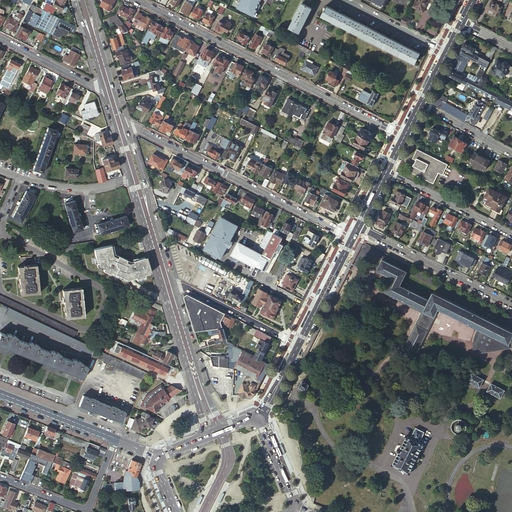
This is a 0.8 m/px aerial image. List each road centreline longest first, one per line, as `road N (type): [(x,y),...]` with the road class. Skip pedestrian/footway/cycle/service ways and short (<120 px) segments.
road 1 (residential): [(403,136),(136,0)]
road 2 (unclassified): [(121,129),(133,127),(351,238)]
road 3 (residential): [(511,304),(357,227)]
road 4 (unclassified): [(0,477),(85,507),(114,438)]
road 5 (residential): [(166,289),(188,288),(298,344)]
road 6 (residential): [(385,172),(511,235)]
road 7 (residential): [(0,170),(75,188),(133,178)]
road 8 (residential): [(0,38),(110,93)]
road 9 (secondary): [(0,394),(114,438)]
